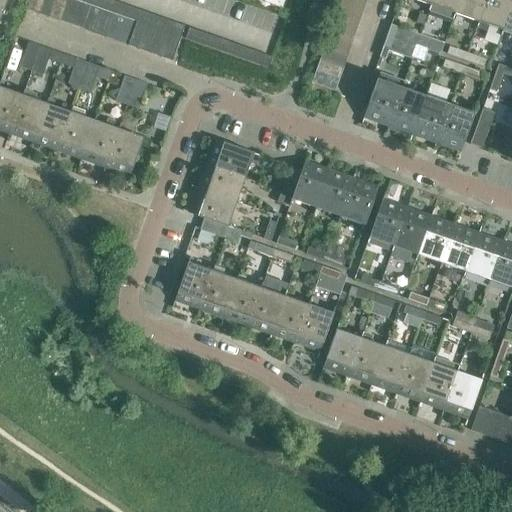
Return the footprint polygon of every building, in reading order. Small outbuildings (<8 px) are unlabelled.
[(41,0),(28,0),(25,9),(37,13),(41,0)] [(41,0),(37,13),(48,17),(54,0),(41,0)] [(54,0),(48,17),(60,21),(67,0),(54,0)] [(79,1),(75,0),(67,0),(60,21),(71,25),(79,1)] [(108,11),(112,0),(110,0),(95,0),(93,6),(102,9),(108,11)] [(122,16),(126,5),(112,0),(108,11),(114,13),(122,16)] [(363,11),(367,0),(340,0),(339,3),(363,11)] [(432,0),(431,5),(455,13),(459,0),(432,0)] [(486,0),(459,0),(455,13),(478,22),(479,22),(486,0)] [(511,0),(486,0),(479,22),(478,22),(476,28),(487,31),(489,25),(503,30),(511,2),(511,0)] [(91,5),(79,1),(71,25),(82,29),(91,5)] [(511,2),(503,30),(511,33),(511,2)] [(359,23),(363,11),(339,3),(335,14),(359,23)] [(93,6),(91,5),(82,29),(94,33),(102,9),(93,6)] [(137,22),(141,11),(126,5),(122,16),(125,17),(136,21),(137,22)] [(94,33),(105,37),(114,13),(108,11),(102,9),(94,33)] [(155,16),(141,11),(137,22),(147,25),(151,27),(155,16)] [(105,37),(116,41),(125,17),(122,16),(114,13),(105,37)] [(419,13),(416,22),(422,25),(425,16),(419,13)] [(335,14),(331,26),(355,34),(359,23),(335,14)] [(165,32),(169,21),(155,16),(151,27),(158,29),(165,32)] [(136,21),(125,17),(116,41),(128,45),(136,21)] [(136,21),(128,45),(139,49),(147,25),(137,22),(136,21)] [(169,33),(180,37),(184,26),(169,21),(165,32),(169,33)] [(387,36),(416,46),(420,35),(391,24),(387,36)] [(151,27),(147,25),(139,49),(150,53),(158,29),(151,27)] [(351,45),(355,34),(331,26),(327,37),(351,45)] [(202,44),(205,34),(189,28),(185,39),(202,44)] [(158,29),(150,53),(160,57),(169,33),(165,32),(158,29)] [(180,37),(169,33),(160,57),(172,61),(180,37)] [(202,44),(218,50),(222,39),(205,34),(202,44)] [(432,39),(420,35),(416,46),(428,50),(432,39)] [(412,58),(416,46),(387,36),(383,47),(412,58)] [(347,57),(351,45),(327,37),(323,48),(347,57)] [(234,56),(238,45),(222,39),(218,50),(234,56)] [(31,70),(40,46),(29,42),(20,66),(31,70)] [(238,45),(234,56),(251,62),(255,51),(238,45)] [(63,54),(55,51),(40,46),(31,70),(43,74),(48,59),(60,63),(63,54)] [(423,62),(428,50),(416,46),(412,58),(423,62)] [(447,54),(465,60),(468,53),(449,47),(447,54)] [(343,68),(347,57),(323,48),(319,59),(343,68)] [(255,51),(251,62),(268,68),(271,57),(255,51)] [(486,60),(468,53),(465,60),(483,67),(486,60)] [(60,63),(70,67),(74,68),(68,84),(79,88),(88,63),(63,54),(60,63)] [(339,79),(343,68),(319,59),(315,71),(339,79)] [(442,67),(460,73),(463,66),(445,60),(442,67)] [(113,72),(88,63),(79,88),(91,92),(96,78),(109,83),(113,72)] [(503,73),(503,74),(511,76),(511,68),(498,64),(496,71),(503,73)] [(481,73),(463,66),(460,73),(479,80),(481,73)] [(335,91),(339,79),(315,71),(311,82),(335,91)] [(496,92),(503,74),(503,73),(496,71),(489,89),(496,92)] [(136,80),(124,76),(116,100),(127,105),(136,80)] [(365,114),(389,122),(402,87),(377,79),(365,114)] [(0,80),(0,126),(10,130),(6,140),(7,140),(25,90),(24,90),(22,95),(0,87),(0,84),(1,81),(0,80)] [(147,84),(136,80),(127,105),(139,109),(147,84)] [(156,87),(151,85),(147,95),(153,97),(156,87)] [(389,122),(413,131),(426,96),(402,87),(389,122)] [(37,94),(25,90),(7,140),(11,130),(34,139),(30,149),(31,149),(49,98),(48,98),(46,103),(35,99),(37,94)] [(413,131),(437,139),(450,104),(449,104),(453,93),(444,90),(440,101),(426,96),(413,131)] [(49,98),(31,149),(35,139),(58,147),(54,157),(55,157),(73,107),(62,103),(60,108),(47,104),(49,98)] [(450,104),(437,139),(462,148),(474,113),(450,104)] [(85,111),(73,107),(55,157),(55,158),(59,147),(82,155),(78,166),(79,166),(97,115),(96,115),(94,120),(83,116),(85,111)] [(482,108),(478,120),(490,124),(494,112),(482,108)] [(164,130),(168,116),(159,113),(154,127),(164,130)] [(97,115),(79,166),(83,156),(106,164),(102,174),(103,174),(120,124),(107,119),(105,124),(95,121),(97,115)] [(481,149),(490,124),(478,120),(470,144),(481,149)] [(121,124),(120,124),(103,174),(107,164),(130,172),(126,183),(127,183),(145,132),(144,132),(142,137),(119,129),(121,124)] [(252,153),(218,141),(209,165),(244,177),(252,153)] [(280,163),(265,158),(262,166),(277,171),(280,163)] [(291,199),(316,208),(328,173),(302,164),(300,170),(292,194),(290,199),(291,199)] [(244,177),(209,165),(201,189),(236,201),(244,177)] [(289,166),(280,190),(292,194),(300,170),(289,166)] [(328,173),(316,208),(340,216),(352,181),(328,173)] [(352,181),(340,216),(363,225),(376,190),(352,181)] [(236,201),(201,189),(192,215),(203,218),(203,217),(227,226),(236,201)] [(292,194),(280,190),(276,202),(288,207),(291,199),(290,199),(292,194)] [(380,202),(368,237),(393,246),(406,211),(380,202)] [(406,211),(393,246),(417,254),(430,219),(406,211)] [(203,217),(203,218),(199,229),(224,238),(228,226),(227,226),(203,217)] [(430,219),(417,254),(441,263),(454,228),(430,219)] [(262,239),(270,241),(276,223),(269,220),(262,239)] [(228,226),(224,238),(235,242),(240,230),(228,226)] [(454,228),(441,263),(465,271),(478,236),(454,228)] [(275,243),(294,250),(296,243),(278,236),(275,243)] [(478,236),(465,271),(489,280),(501,244),(478,236)] [(253,249),(271,255),(273,248),(255,242),(253,249)] [(330,242),(326,253),(324,260),(342,267),(344,260),(341,259),(345,248),(330,242)] [(511,248),(501,244),(489,280),(511,287),(511,248)] [(305,253),(324,260),(326,253),(307,246),(305,253)] [(273,248),(271,255),(289,262),(292,255),(273,248)] [(320,273),(322,266),(303,259),(301,266),(320,273)] [(201,305),(213,270),(187,261),(175,296),(201,305)] [(322,266),(320,273),(337,279),(340,272),(322,266)] [(225,314),(237,279),(213,270),(201,305),(225,314)] [(359,283),(378,289),(381,282),(362,275),(359,283)] [(249,322),(261,287),(237,279),(225,314),(249,322)] [(381,282),(378,289),(396,296),(399,289),(381,282)] [(272,330),(285,295),(261,287),(249,322),(272,330)] [(374,302),(376,295),(357,288),(355,295),(374,302)] [(407,300),(426,307),(429,299),(410,293),(407,300)] [(296,339),(309,304),(285,295),(272,330),(296,339)] [(376,295),(374,302),(392,308),(394,301),(376,295)] [(429,299),(426,307),(444,313),(446,306),(429,299)] [(321,347),(333,312),(309,304),(296,339),(321,347)] [(422,318),(424,311),(405,305),(403,312),(422,318)] [(424,311),(422,318),(440,324),(442,318),(424,311)] [(473,326),(476,319),(456,312),(454,319),(473,326)] [(454,319),(453,322),(451,326),(471,333),(473,326),(454,319)] [(473,326),(491,332),(493,325),(476,319),(473,326)] [(488,339),(491,332),(473,326),(471,333),(488,339)] [(336,329),(323,364),(348,373),(361,338),(336,329)] [(361,338),(348,373),(372,381),(385,346),(361,338)] [(496,357),(503,360),(509,342),(502,339),(496,357)] [(385,346),(372,381),(396,390),(409,355),(385,346)] [(409,355),(396,390),(420,398),(433,363),(409,355)] [(496,357),(489,375),(497,378),(503,360),(496,357)] [(433,363),(420,398),(444,407),(457,371),(433,363)] [(457,371),(444,407),(469,415),(481,380),(457,371)] [(470,429),(482,434),(490,410),(479,406),(470,429)] [(482,434),(493,438),(502,414),(490,410),(482,434)] [(511,420),(511,417),(502,414),(493,438),(505,442),(511,420)]
